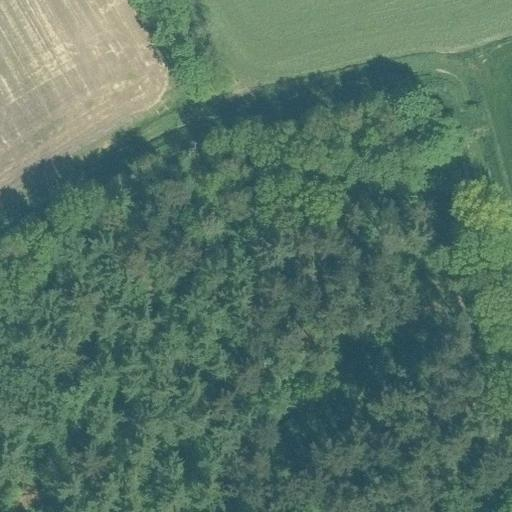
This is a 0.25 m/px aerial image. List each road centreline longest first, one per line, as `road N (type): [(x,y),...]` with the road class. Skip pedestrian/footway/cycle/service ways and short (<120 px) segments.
road 1 (track): [(0,252),(186,147),(427,98),(449,116),(511,333)]
road 2 (track): [(0,416),(237,238),(440,132),(487,117)]
